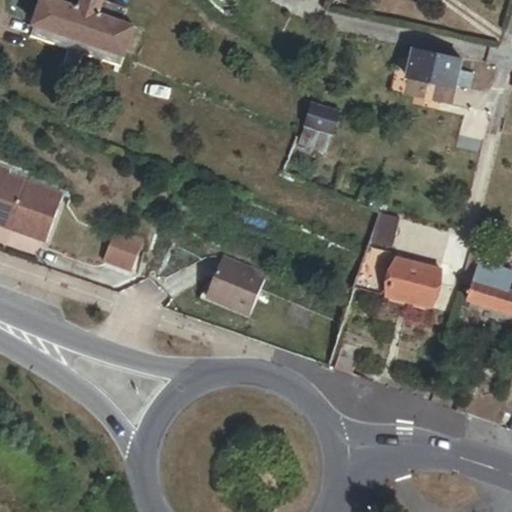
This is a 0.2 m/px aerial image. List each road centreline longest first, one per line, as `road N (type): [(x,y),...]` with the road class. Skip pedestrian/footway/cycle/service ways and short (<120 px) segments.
road 1 (unclassified): [(511,47),(303,10)]
road 2 (primary): [(337,449),(328,421),(289,379),(232,365),(178,384)]
road 3 (secondary): [(337,449),(459,458),(511,477)]
road 4 (primary): [(57,351),(137,449)]
road 5 (primary): [(178,384),(57,351)]
